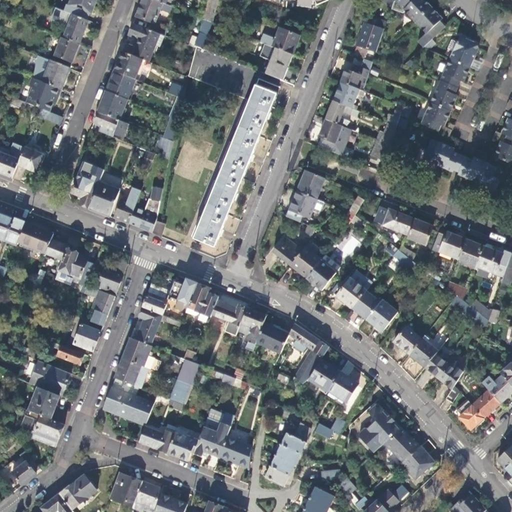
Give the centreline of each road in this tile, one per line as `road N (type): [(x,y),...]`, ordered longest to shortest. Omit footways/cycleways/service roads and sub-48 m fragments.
road 1 (residential): [(469,462),(374,361),(284,300),(235,279)]
road 2 (residential): [(339,0),(235,279)]
road 3 (residential): [(48,205),(129,0)]
road 4 (residential): [(81,434),(151,245)]
road 5 (residential): [(81,434),(246,498)]
road 6 (residential): [(511,235),(356,173)]
